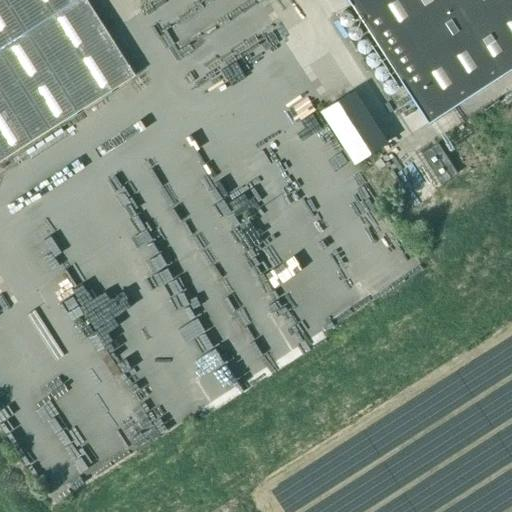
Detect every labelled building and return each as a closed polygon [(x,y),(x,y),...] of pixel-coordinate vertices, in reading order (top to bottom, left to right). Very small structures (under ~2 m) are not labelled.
[(0,0),(0,161),(135,76),(86,0),(0,0)] [(511,0),(348,0),(428,122),(511,68),(511,0)] [(389,152),(359,90),(323,108),(353,170),(389,152)] [(441,185),(457,174),(438,144),(421,155),(441,185)] [(256,369),(297,352),(284,321),(243,338),(256,369)]
